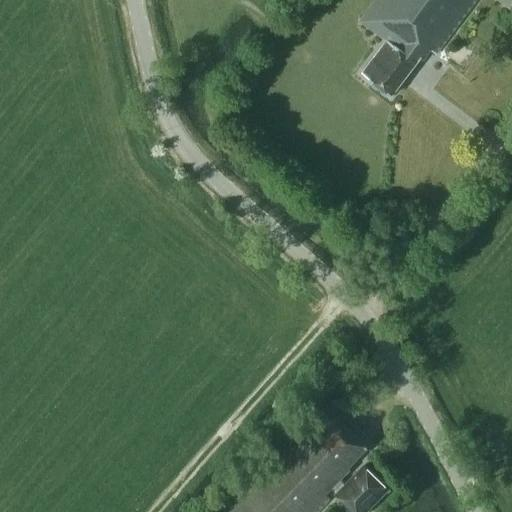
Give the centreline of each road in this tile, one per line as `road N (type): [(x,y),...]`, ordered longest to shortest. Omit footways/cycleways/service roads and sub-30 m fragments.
road 1 (tertiary): [(475,511),(362,310),(198,167),(162,101),(137,0)]
road 2 (track): [(343,293),(151,511)]
